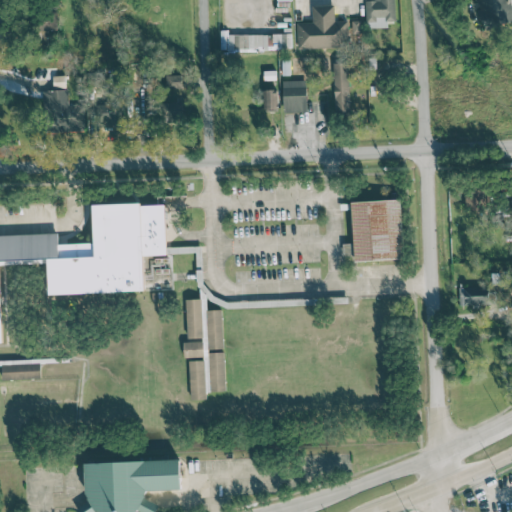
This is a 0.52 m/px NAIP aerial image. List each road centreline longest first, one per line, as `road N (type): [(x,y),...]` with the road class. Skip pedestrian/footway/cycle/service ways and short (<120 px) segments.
road 1 (tertiary): [(0,166),(511,146)]
road 2 (residential): [(413,0),(439,457)]
road 3 (secondary): [(511,415),(439,457),(279,511)]
road 4 (residential): [(204,0),(212,158)]
